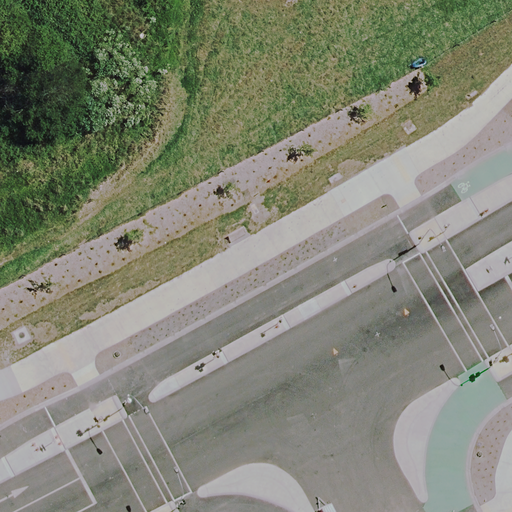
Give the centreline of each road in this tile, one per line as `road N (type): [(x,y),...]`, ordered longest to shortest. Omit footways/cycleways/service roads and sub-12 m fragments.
road 1 (secondary): [(28,511),(511,254)]
road 2 (unknown): [(295,372),(369,511)]
